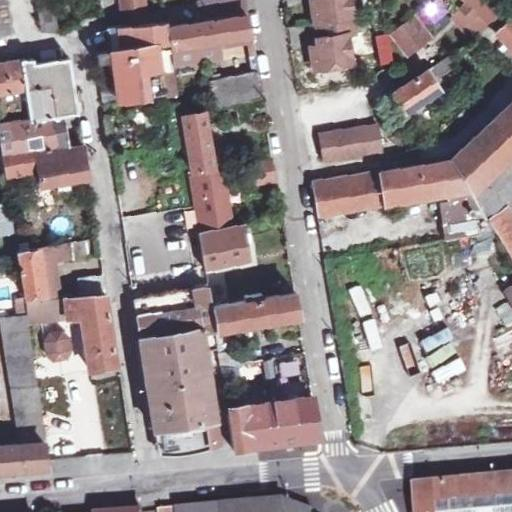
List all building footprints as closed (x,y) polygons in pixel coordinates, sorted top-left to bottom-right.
[(0,0),(0,36),(10,35),(5,0),(0,0)] [(143,0),(121,0),(124,26),(146,24),(143,0)] [(248,11),(246,0),(219,0),(200,3),(202,19),(248,11)] [(352,61),(347,33),(356,31),(349,0),(310,0),(319,43),(311,44),(315,67),(352,61)] [(434,0),(422,10),(432,21),(447,9),(442,3),(446,0),(434,0)] [(473,37),(510,12),(504,7),(497,0),(463,0),(466,2),(462,7),(470,16),(461,24),(473,37)] [(55,29),(56,26),(52,4),(36,7),(40,32),(55,29)] [(470,16),(462,7),(453,16),(461,24),(470,16)] [(511,14),(510,12),(493,30),(511,49),(511,14)] [(166,28),(170,52),(172,66),(179,65),(179,62),(218,55),(217,47),(250,42),(246,15),(166,28)] [(387,37),(403,57),(428,39),(411,18),(387,37)] [(166,28),(165,23),(146,24),(124,26),(112,27),(104,27),(118,100),(162,93),(156,55),(170,52),(166,28)] [(379,64),(393,59),(384,32),(370,36),(379,64)] [(388,128),(407,116),(405,113),(444,89),(438,81),(461,66),(452,51),(394,89),(374,103),(388,128)] [(231,77),(259,72),(256,55),(228,60),(231,77)] [(33,59),(0,64),(0,128),(64,114),(76,111),(68,60),(34,65),(33,59)] [(217,107),(263,98),(259,72),(231,77),(228,60),(207,63),(215,107),(217,107)] [(263,98),(217,107),(221,125),(266,116),(263,98)] [(511,100),(451,158),(486,215),(511,188),(511,211),(508,205),(487,218),(496,232),(511,257),(511,100)] [(175,115),(185,177),(212,172),(201,111),(175,115)] [(68,145),(64,114),(0,128),(0,150),(1,154),(68,145)] [(383,148),(379,122),(348,127),(319,132),(324,159),(383,148)] [(68,145),(1,154),(3,167),(37,164),(41,185),(87,178),(81,143),(68,145)] [(274,182),(270,158),(245,162),(249,186),(274,182)] [(446,240),(496,232),(487,218),(486,215),(451,158),(312,179),(318,213),(441,202),(446,240)] [(212,172),(185,177),(199,233),(228,227),(218,171),(212,172)] [(246,242),(243,224),(228,227),(199,233),(205,268),(249,260),(246,242)] [(54,263),(66,260),(64,244),(41,249),(43,261),(54,263)] [(47,295),(47,299),(74,295),(72,284),(60,287),(61,290),(46,292),(37,249),(16,251),(24,299),(47,295)] [(105,291),(102,274),(77,278),(80,294),(105,291)] [(7,278),(0,278),(0,304),(8,304),(7,278)] [(339,290),(352,318),(377,306),(364,279),(339,290)] [(154,428),(216,417),(195,288),(133,297),(154,428)] [(244,301),(211,306),(220,366),(238,363),(235,350),(230,350),(226,327),(299,315),(297,305),(295,293),(260,299),(260,294),(244,297),(244,301)] [(105,294),(25,304),(27,315),(28,320),(66,315),(67,319),(81,318),(89,370),(115,365),(105,294)] [(27,315),(0,317),(0,319),(19,445),(0,446),(0,471),(49,468),(43,443),(47,443),(34,360),(28,320),(27,315)] [(68,355),(66,320),(38,322),(42,375),(81,372),(80,354),(68,355)] [(281,376),(279,356),(238,363),(220,366),(223,386),(281,376)] [(435,382),(463,368),(456,356),(429,370),(435,382)] [(275,443),(319,438),(312,395),(226,406),(233,449),(275,443)] [(511,511),(511,475),(415,484),(418,511),(511,511)] [(160,511),(311,511),(311,507),(288,497),(160,509),(160,511)]
